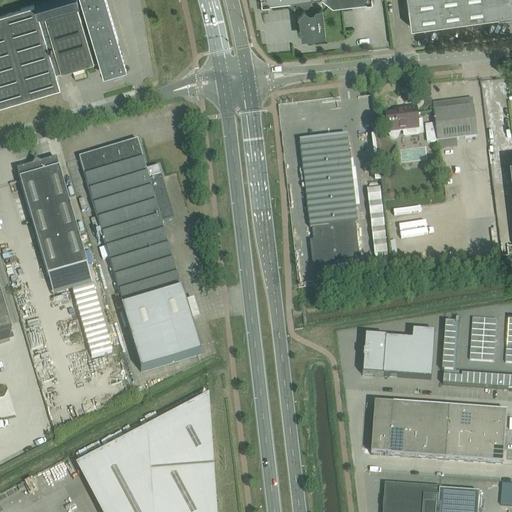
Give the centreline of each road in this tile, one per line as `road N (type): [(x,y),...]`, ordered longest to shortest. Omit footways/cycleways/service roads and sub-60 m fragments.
road 1 (secondary): [(298,511),(249,87)]
road 2 (secondary): [(223,89),(273,511)]
road 3 (unknown): [(0,146),(69,368)]
road 4 (unclassified): [(306,73),(511,49)]
road 5 (unclassified): [(0,143),(168,92)]
road 6 (unclassified): [(350,395),(511,407)]
road 7 (unknown): [(511,476),(359,473)]
road 8 (unknown): [(275,32),(297,31),(311,42),(398,33)]
